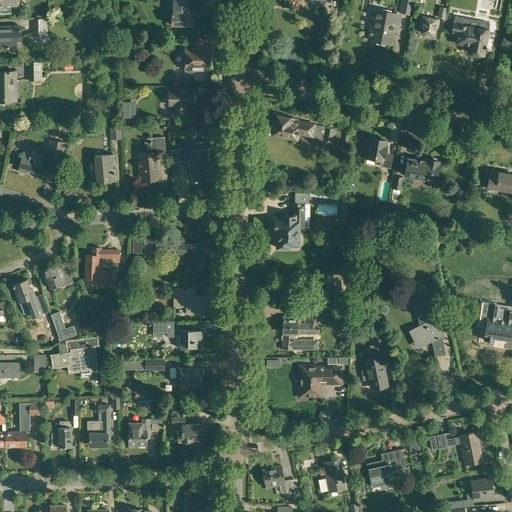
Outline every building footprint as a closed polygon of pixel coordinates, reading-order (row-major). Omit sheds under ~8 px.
[(17,4),(16,0),(0,0),(0,11),(0,14),(11,13),(11,5),(17,5),(17,4)] [(174,0),(174,14),(172,14),(171,24),(193,25),(193,14),(191,14),(192,5),(187,5),(187,0),(174,0)] [(414,0),(401,0),(399,11),(399,12),(411,15),(415,0),(414,0)] [(445,19),(447,8),(440,6),(438,17),(445,19)] [(399,25),(401,15),(380,11),(376,27),(371,26),(369,39),(386,42),(388,31),(394,32),(396,24),(399,25)] [(437,27),(439,19),(422,16),(420,23),(423,24),(421,32),(433,35),(435,26),(437,27)] [(454,21),(454,23),(452,32),(458,33),(457,43),(472,46),(471,52),(484,55),(487,38),(493,40),(494,30),(468,25),(469,22),(469,20),(468,19),(468,18),(467,18),(464,17),(463,17),(461,17),(460,17),(459,18),(459,19),(457,19),(456,21),(454,21)] [(126,25),(130,32),(136,29),(132,22),(126,25)] [(13,36),(21,36),(20,26),(9,26),(9,29),(0,28),(0,45),(3,46),(3,48),(13,48),(13,36)] [(209,70),(210,45),(209,45),(209,39),(195,39),(195,42),(186,42),(185,70),(186,70),(186,72),(194,72),(194,70),(209,70)] [(28,81),(42,81),(42,61),(28,61),(28,81)] [(0,97),(13,97),(13,81),(16,81),(16,71),(0,70),(0,97)] [(193,105),(193,89),(168,89),(168,105),(174,105),(174,113),(188,113),(188,105),(193,105)] [(124,118),(135,118),(135,110),(124,110),(124,118)] [(275,115),(273,124),(276,124),(274,133),(296,138),(297,133),(318,137),(320,126),(294,120),(294,119),(275,115)] [(110,139),(122,138),(121,126),(109,126),(110,139)] [(61,127),(58,138),(65,140),(67,129),(61,127)] [(331,141),(334,128),(326,127),(323,140),(331,141)] [(22,132),(14,131),(12,139),(20,140),(22,132)] [(334,131),(332,143),(338,144),(340,132),(334,131)] [(144,138),(145,152),(138,153),(140,178),(156,177),(155,168),(159,168),(158,153),(166,152),(164,136),(144,138)] [(389,167),(391,157),(387,156),(387,154),(385,153),(386,147),(385,146),(386,140),(371,137),(369,148),(366,147),(364,156),(381,160),(380,166),(389,167)] [(23,151),(19,170),(19,171),(26,173),(27,172),(28,169),(39,172),(39,171),(52,174),(56,157),(62,158),(66,143),(51,139),(48,153),(43,151),(42,156),(23,151)] [(185,148),(172,149),(172,161),(186,160),(186,159),(190,158),(190,164),(191,173),(193,173),(193,175),(202,174),(202,172),(208,171),(207,157),(209,157),(208,147),(207,148),(197,148),(191,149),(191,150),(185,150),(185,148)] [(97,182),(116,180),(114,154),(94,155),(97,182)] [(435,180),(439,161),(417,156),(417,160),(408,158),(405,175),(435,180)] [(488,186),(511,190),(511,173),(499,171),(498,176),(490,174),(488,186)] [(392,188),(393,188),(390,202),(397,203),(400,190),(402,177),(395,175),(392,188)] [(310,190),(309,196),(327,199),(329,193),(310,190)] [(308,226),(309,204),(308,204),(308,192),(294,192),(294,216),(283,216),(283,218),(274,218),(274,231),(277,231),(277,247),(289,247),(289,245),(299,245),(299,226),(308,226)] [(387,203),(379,201),(377,213),(385,214),(387,203)] [(324,223),(341,222),(341,211),(324,211),(324,223)] [(163,251),(186,254),(186,269),(192,269),(204,269),(204,243),(187,243),(187,241),(175,240),(175,241),(156,239),(145,239),(145,237),(133,237),(132,253),(146,253),(163,254),(163,251)] [(107,286),(109,286),(109,271),(101,271),(101,261),(116,261),(117,250),(106,249),(106,251),(100,251),(100,247),(93,248),(93,255),(86,255),(86,277),(96,277),(96,283),(107,283),(107,286)] [(63,281),(72,278),(66,265),(57,269),(55,264),(43,270),(50,288),(63,282),(63,281)] [(347,274),(333,274),(333,283),(333,294),(347,294),(347,293),(347,274)] [(32,317),(41,314),(32,287),(30,288),(27,279),(13,284),(20,302),(26,299),(32,317)] [(186,307),(185,313),(211,313),(211,295),(186,295),(186,287),(174,287),(173,307),(186,307)] [(437,289),(426,291),(414,293),(420,325),(413,329),(417,338),(423,337),(430,334),(434,341),(433,342),(435,355),(445,353),(442,340),(441,340),(439,336),(443,335),(434,318),(432,319),(428,301),(438,299),(439,304),(445,303),(442,290),(437,291),(437,289)] [(161,315),(161,307),(144,307),(144,316),(161,315)] [(282,349),(293,349),(318,350),(318,339),(294,338),(294,333),(320,333),(320,325),(323,312),(310,308),(306,323),(300,322),(300,317),(290,317),(290,316),(282,316),(282,334),(283,334),(282,349)] [(482,325),(486,326),(484,339),(494,341),(494,337),(510,339),(511,326),(511,311),(505,310),(503,321),(493,319),(494,316),(485,315),(481,319),(482,325)] [(60,311),(51,314),(60,340),(77,334),(74,325),(66,328),(60,311)] [(52,344),(58,341),(51,320),(44,322),(52,344)] [(153,332),(168,332),(167,336),(176,336),(176,347),(202,347),(202,330),(179,329),(179,330),(168,329),(168,321),(153,321),(153,332)] [(366,360),(368,368),(361,370),(363,379),(370,378),(372,387),(387,384),(381,357),(379,345),(385,343),(382,328),(369,331),(371,345),(370,345),(373,359),(366,360)] [(67,352),(51,354),(52,368),(68,366),(69,373),(81,371),(81,376),(91,375),(91,371),(98,370),(95,345),(99,345),(97,336),(66,340),(67,352)] [(33,372),(46,371),(46,354),(32,355),(32,365),(33,372)] [(140,366),(145,366),(145,370),(165,370),(165,359),(145,359),(145,361),(140,361),(140,366)] [(135,369),(135,360),(121,360),(121,369),(135,369)] [(0,377),(20,377),(20,365),(20,362),(0,362),(0,377)] [(176,378),(180,378),(180,384),(201,384),(201,367),(180,367),(176,367),(176,378)] [(341,382),(341,367),(301,367),(301,387),(298,390),(298,394),(301,397),(306,397),(308,394),(320,394),(320,385),(318,385),(318,383),(321,380),(323,380),(323,382),(341,382)] [(19,431),(5,431),(5,446),(18,446),(18,442),(26,442),(26,432),(30,432),(30,414),(40,414),(40,402),(19,402),(19,431)] [(87,432),(90,432),(90,446),(107,446),(107,439),(110,439),(110,404),(98,404),(98,413),(99,413),(99,420),(87,420),(87,432)] [(168,424),(172,424),(174,424),(174,429),(178,429),(178,440),(184,440),(184,442),(185,443),(187,443),(189,442),(190,442),(190,440),(192,440),(192,439),(200,439),(201,424),(184,424),(185,418),(168,417),(168,424)] [(147,438),(150,438),(149,419),(142,419),(142,422),(129,422),(129,446),(147,445),(147,438)] [(164,435),(164,420),(154,420),(154,434),(164,435)] [(58,447),(71,446),(71,427),(69,427),(69,421),(60,421),(60,423),(55,423),(55,433),(51,433),(51,438),(58,438),(58,447)] [(483,461),(477,431),(459,435),(465,464),(483,461)] [(445,433),(429,436),(432,449),(439,448),(440,448),(448,447),(445,433)] [(408,442),(410,451),(421,449),(419,440),(408,442)] [(380,453),(382,459),(366,463),(367,468),(371,484),(379,482),(381,489),(396,485),(392,470),(406,467),(402,448),(380,453)] [(323,462),(326,478),(320,479),(322,491),(328,490),(329,491),(346,488),(342,469),(339,470),(337,460),(323,462)] [(262,468),(266,487),(281,484),(283,493),(287,492),(293,491),(290,479),(284,481),(281,465),(262,468)] [(351,466),(354,482),(360,481),(357,465),(351,466)] [(472,493),(466,493),(466,499),(472,498),(472,499),(493,496),(491,479),(470,481),(472,493)] [(190,496),(189,511),(207,511),(208,508),(203,508),(202,496),(190,496)] [(447,508),(463,506),(462,499),(446,501),(447,508)] [(350,504),(351,511),(359,511),(357,502),(350,504)]
